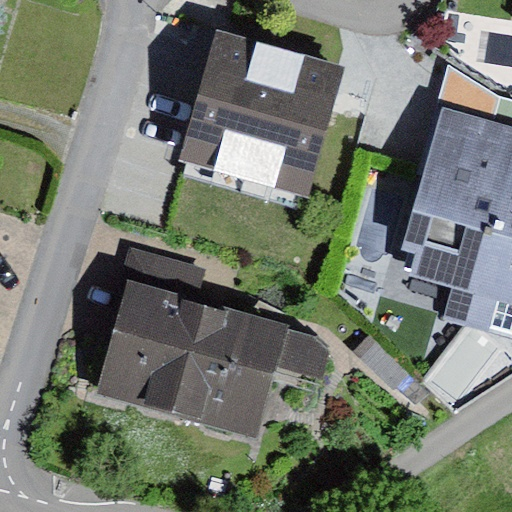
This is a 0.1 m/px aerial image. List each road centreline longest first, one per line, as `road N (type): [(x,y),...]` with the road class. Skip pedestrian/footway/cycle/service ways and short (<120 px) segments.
road 1 (residential): [(0,442),(129,63),(130,0)]
road 2 (residential): [(337,511),(511,399)]
